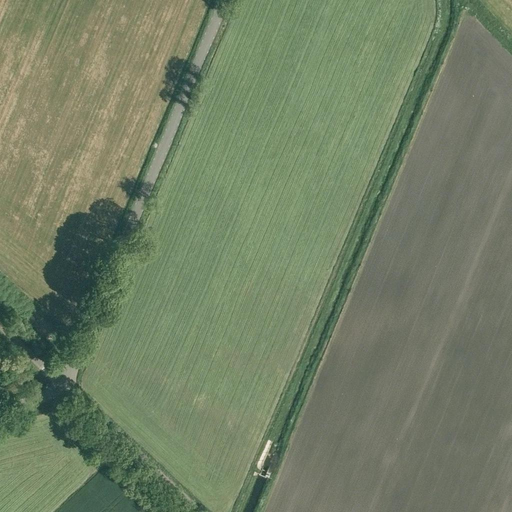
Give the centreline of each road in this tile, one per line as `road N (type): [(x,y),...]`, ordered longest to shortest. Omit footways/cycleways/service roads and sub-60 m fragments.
road 1 (tertiary): [(64,385),(220,0)]
road 2 (unclassified): [(196,511),(64,385)]
